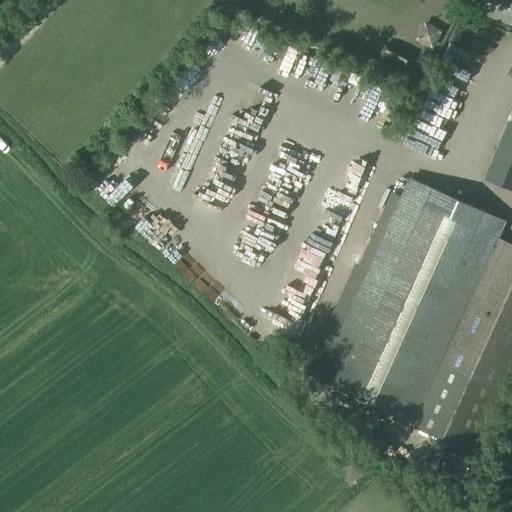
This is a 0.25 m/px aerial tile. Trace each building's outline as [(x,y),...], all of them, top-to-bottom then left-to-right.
[(330,90),(337,70),(326,66),(319,86),(330,90)] [(348,107),(369,114),(379,87),(358,79),(348,107)] [(511,123),(510,123),(488,178),(511,187),(511,123)] [(291,245),(318,254),(347,171),(340,169),(331,196),(316,191),(310,208),(316,211),(311,225),(299,221),(291,245)] [(408,178),(317,382),(476,452),(511,370),(511,242),(496,235),(503,221),(408,178)] [(173,181),(168,192),(182,197),(187,186),(173,181)] [(272,291),(294,300),(308,264),(275,251),(269,266),(280,270),(272,291)] [(270,316),(284,322),(289,310),(276,304),(270,316)]
